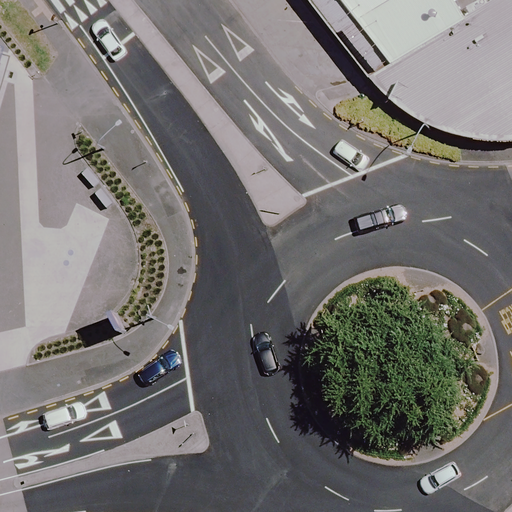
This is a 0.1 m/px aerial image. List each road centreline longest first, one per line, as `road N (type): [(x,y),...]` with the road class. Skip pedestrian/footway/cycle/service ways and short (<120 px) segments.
road 1 (secondary): [(313,251),(120,0)]
road 2 (secondary): [(0,486),(264,412)]
road 3 (secondary): [(313,251),(356,231),(403,223),(479,247),(510,272)]
road 4 (secondary): [(504,462),(447,500),(405,506),(360,502),(322,484)]
road 5 (secondary): [(264,412),(254,345),(282,280),(313,251)]
